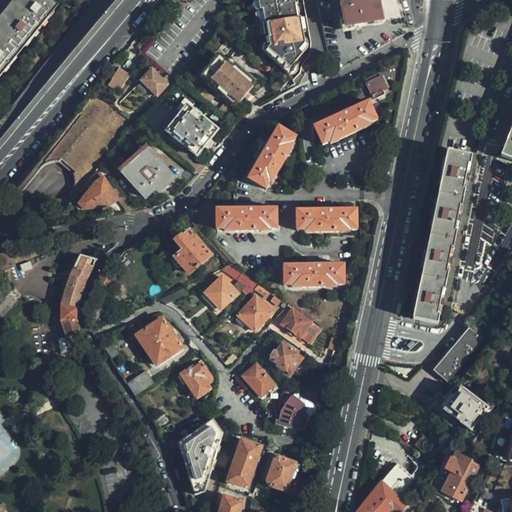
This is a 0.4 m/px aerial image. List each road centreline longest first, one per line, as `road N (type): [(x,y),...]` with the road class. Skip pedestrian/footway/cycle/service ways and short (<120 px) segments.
road 1 (residential): [(151,222),(188,198),(257,125),(441,22)]
road 2 (primary): [(441,22),(375,322)]
road 3 (residential): [(90,335),(151,309),(168,310),(213,359),(228,394),(260,431)]
road 4 (primary): [(0,166),(141,0)]
road 5 (residential): [(90,335),(163,452),(182,511)]
road 6 (primary): [(370,346),(335,511)]
road 7 (residential): [(0,240),(133,218),(151,222)]
road 8 (residential): [(151,222),(89,285),(90,335)]
